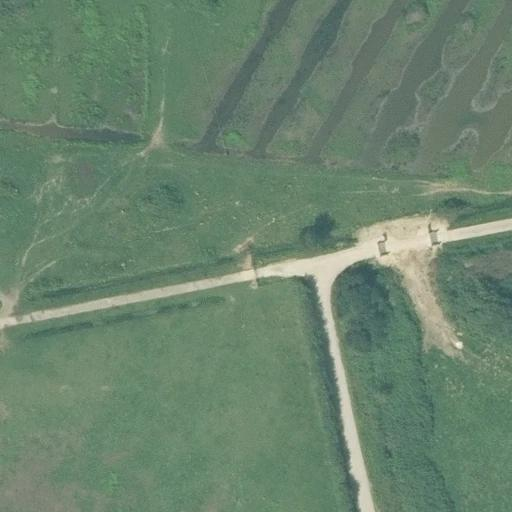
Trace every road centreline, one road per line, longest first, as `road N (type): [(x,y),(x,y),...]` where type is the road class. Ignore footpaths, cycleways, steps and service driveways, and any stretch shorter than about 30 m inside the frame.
road 1 (unclassified): [(254,274),(511,224)]
road 2 (track): [(314,262),(365,511)]
